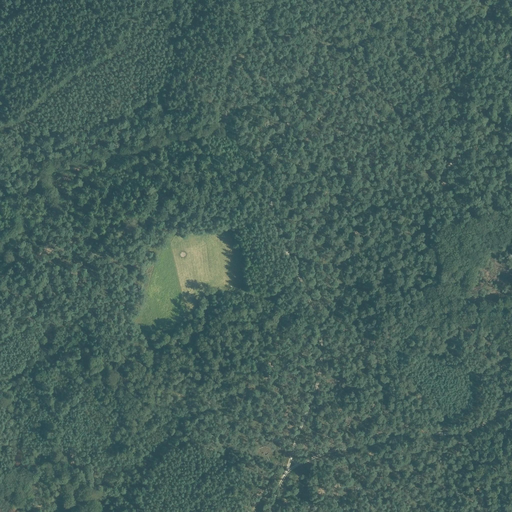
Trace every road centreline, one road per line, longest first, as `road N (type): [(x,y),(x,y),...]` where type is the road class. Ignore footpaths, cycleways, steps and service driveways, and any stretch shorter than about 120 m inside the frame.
road 1 (track): [(315,0),(312,59),(270,190),(275,227),(318,318),(321,364),(267,511)]
road 2 (track): [(287,469),(333,450),(467,431),(511,404)]
